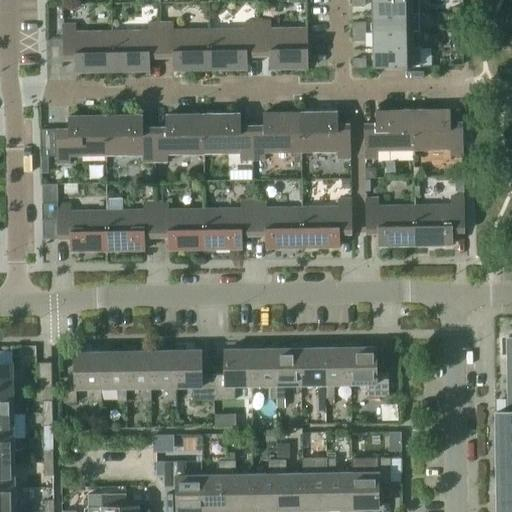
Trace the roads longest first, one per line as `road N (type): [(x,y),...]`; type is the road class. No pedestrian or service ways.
road 1 (residential): [(17,304),(361,291),(452,296)]
road 2 (residential): [(16,88),(341,83)]
road 3 (residential): [(17,304),(16,88)]
road 4 (residential): [(457,511),(452,296)]
